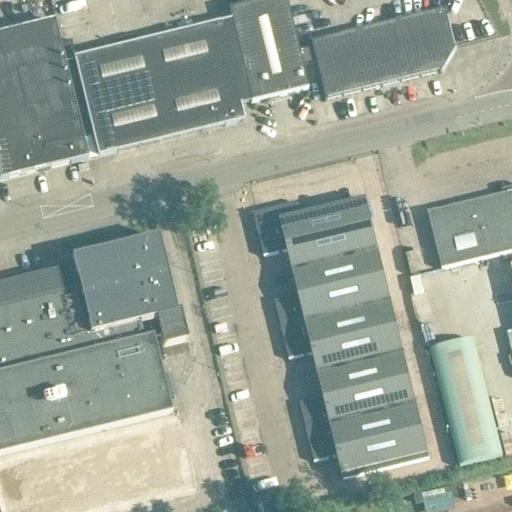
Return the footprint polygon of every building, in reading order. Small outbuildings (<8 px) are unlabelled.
[(307,92),(300,67),(309,65),(306,51),(297,53),(283,0),(274,0),(227,12),(230,22),(65,62),(84,142),(92,140),(97,160),(244,124),(240,109),(307,92)] [(441,76),(457,51),(457,49),(455,50),(448,20),(450,19),(448,11),(310,45),(311,50),(306,51),(309,65),(314,64),(324,104),(326,104),(326,102),(439,74),(440,76),(441,76)] [(84,142),(65,62),(55,25),(0,38),(0,183),(89,162),(84,142)] [(511,193),(427,215),(442,272),(511,254),(511,193)] [(377,246),(373,234),(366,204),(301,220),(298,206),(254,216),(265,259),(287,254),(293,276),(379,256),(377,246)] [(0,511),(0,460),(171,417),(152,340),(159,338),(162,351),(186,345),(179,315),(176,316),(157,240),(71,261),(73,268),(0,285),(0,511)] [(392,307),(379,256),(293,276),(298,299),(275,304),(282,333),(392,307)] [(404,358),(392,307),(282,333),(289,362),(313,357),(318,379),(404,358)] [(474,342),(431,352),(460,470),(503,459),(474,342)] [(416,409),(404,358),(318,379),(323,401),(300,407),(307,436),(416,409)] [(429,461),(420,423),(416,409),(307,436),(314,465),(337,459),(343,482),(429,461)]
